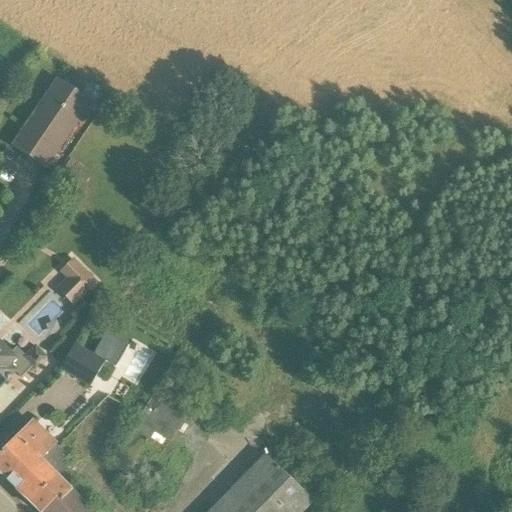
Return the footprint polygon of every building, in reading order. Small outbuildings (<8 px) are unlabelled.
[(55,76),(11,141),(40,161),(84,95),(55,76)] [(94,285),(71,261),(57,275),(64,282),(55,292),(72,310),(83,298),(82,297),(94,285)] [(0,344),(0,389),(14,375),(20,380),(31,369),(34,371),(45,360),(34,348),(22,359),(15,351),(11,355),(0,344)] [(187,413),(74,345),(57,373),(134,419),(132,423),(169,445),(175,434),(177,435),(183,426),(181,425),(187,413)] [(55,447),(31,423),(14,440),(11,437),(0,448),(3,453),(0,456),(0,477),(13,490),(55,447)] [(40,462),(66,487),(73,478),(60,466),(66,458),(55,447),(40,462)] [(304,511),(312,504),(263,456),(207,511),(304,511)] [(34,511),(91,511),(40,462),(13,490),(34,511)]
